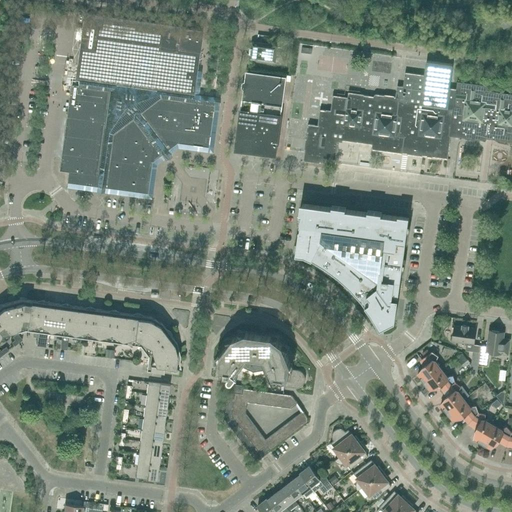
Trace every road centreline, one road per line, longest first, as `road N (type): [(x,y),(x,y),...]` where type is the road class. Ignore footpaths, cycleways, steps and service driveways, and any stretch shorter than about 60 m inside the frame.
road 1 (residential): [(434,198),(281,183),(273,236),(72,209),(43,179)]
road 2 (tertiary): [(375,364),(315,294),(281,276),(17,241)]
road 3 (tertiary): [(19,270),(255,298),(301,319),(349,380)]
road 4 (residential): [(100,489),(110,375),(24,364),(0,385)]
road 5 (tertiary): [(511,485),(457,468),(375,364)]
road 6 (tertiary): [(349,380),(425,478),(477,511)]
road 7 (residential): [(390,352),(412,333),(420,307),(434,198)]
road 8 (residential): [(249,486),(321,430),(324,404),(349,380)]
